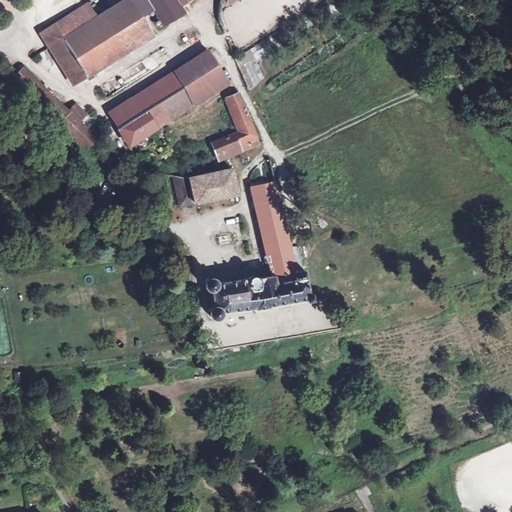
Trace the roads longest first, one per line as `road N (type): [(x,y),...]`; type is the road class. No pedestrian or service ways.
road 1 (unknown): [(0,87),(87,180),(202,233)]
road 2 (track): [(209,0),(73,95),(0,49)]
